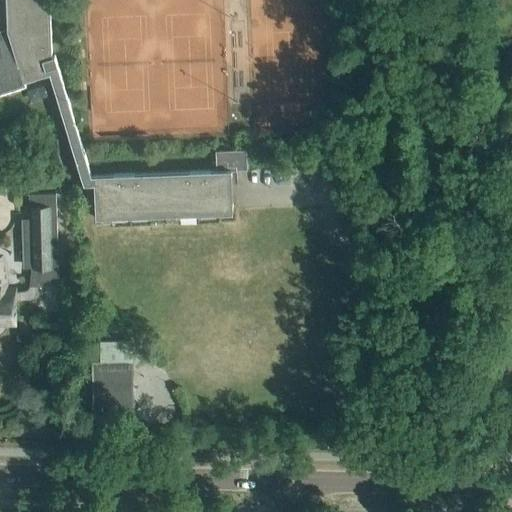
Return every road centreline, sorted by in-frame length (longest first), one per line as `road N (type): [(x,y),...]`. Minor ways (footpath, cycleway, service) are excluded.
road 1 (unclassified): [(374,0),(396,488)]
road 2 (secondary): [(293,483),(0,476)]
